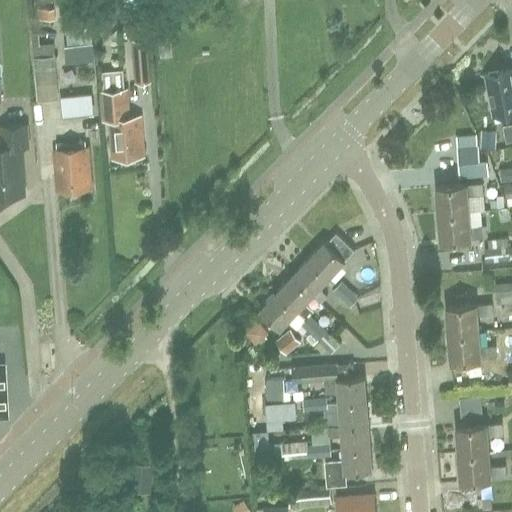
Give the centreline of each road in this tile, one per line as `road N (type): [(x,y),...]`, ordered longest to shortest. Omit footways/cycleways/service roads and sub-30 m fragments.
road 1 (tertiary): [(0,489),(334,147)]
road 2 (residential): [(419,511),(391,239),(355,169),(334,147)]
road 3 (tertiary): [(334,147),(476,0)]
road 4 (unknown): [(142,344),(174,394),(183,511)]
